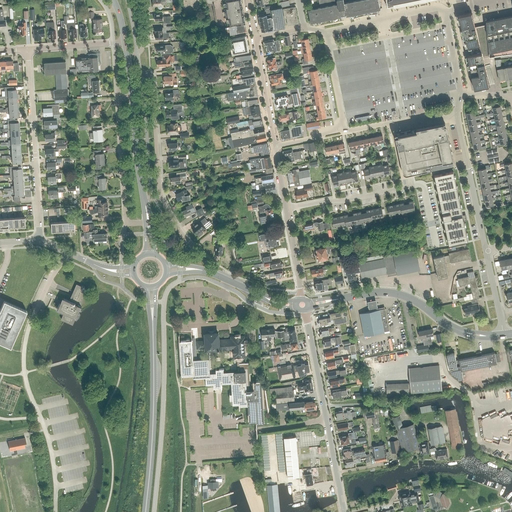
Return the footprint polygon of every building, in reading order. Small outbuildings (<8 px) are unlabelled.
[(152,0),(153,6),(158,5),(158,8),(160,9),(161,9),(162,8),(162,2),(165,2),(165,0),(152,0)] [(230,25),(245,22),(245,21),(244,16),(243,13),(244,13),(243,8),(242,8),(242,4),(241,0),(227,0),(225,0),(227,8),(225,9),(226,17),(228,17),(230,25)] [(311,22),(310,22),(310,23),(340,17),(341,17),(341,16),(346,15),(346,16),(347,16),(347,15),(350,15),(351,19),(350,19),(353,18),(358,17),(360,16),(364,15),(367,15),(370,14),(374,14),(378,14),(378,13),(379,11),(380,9),(380,8),(379,4),(379,3),(379,0),(318,0),(320,7),(308,10),(311,22)] [(264,14),(259,15),(260,25),(262,32),(268,31),(274,30),(275,30),(285,28),(284,20),(282,7),(270,10),(271,14),(267,15),(266,15),(264,15),(264,14)] [(288,25),(298,23),(295,7),(283,9),(285,18),(286,18),(288,25)] [(459,15),(461,24),(465,40),(477,37),(475,27),(473,21),(474,21),(472,13),(471,13),(459,15)] [(167,23),(172,23),(171,16),(163,17),(163,14),(154,15),(154,16),(154,18),(155,19),(155,21),(163,21),(163,23),(167,23)] [(477,37),(465,40),(468,48),(470,47),(471,55),(481,53),(482,62),(484,61),(484,57),(488,57),(489,56),(511,51),(511,15),(501,18),(486,21),(486,25),(475,27),(477,37)] [(57,27),(58,30),(59,30),(59,38),(66,38),(65,29),(64,23),(67,23),(66,17),(64,17),(64,21),(61,22),(61,27),(57,27)] [(92,20),(93,28),(93,32),(101,31),(101,23),(102,23),(102,19),(92,20)] [(54,22),(46,23),(47,28),(48,28),(48,31),(49,39),(55,39),(55,30),(54,30),(54,22)] [(67,30),(69,30),(70,38),(76,37),(76,29),(75,29),(75,23),(67,23),(67,30)] [(162,28),(155,28),(155,33),(156,33),(156,34),(166,33),(166,30),(167,30),(170,29),(170,28),(167,28),(166,24),(167,24),(167,23),(163,23),(163,28),(162,28)] [(230,35),(247,32),(246,27),(245,23),(231,26),(225,27),(225,30),(229,29),(230,35)] [(43,29),(40,29),(33,29),(34,40),(38,40),(40,40),(41,39),(41,37),(44,37),(43,29)] [(231,38),(234,53),(248,51),(245,37),(239,38),(238,36),(231,38)] [(303,47),(310,46),(309,39),(303,40),(302,39),(299,40),(299,43),(302,42),(303,47)] [(273,40),(265,41),(266,46),(267,46),(268,51),(267,51),(269,52),(272,52),(277,51),(278,52),(280,51),(278,41),(274,41),(273,40)] [(171,47),(171,45),(160,46),(160,47),(156,47),(156,52),(161,52),(161,54),(172,54),(172,53),(173,52),(173,51),(173,48),(173,47),(172,47),(171,47)] [(302,55),(304,54),(311,53),(310,46),(303,47),(301,48),(302,55)] [(311,53),(304,54),(305,59),(303,60),(304,65),(309,64),(308,60),(312,59),(311,53)] [(470,55),(467,56),(469,65),(472,78),(474,89),(476,88),(489,86),(490,85),(487,73),(485,66),(485,65),(483,66),(482,62),(481,53),(471,55),(470,55)] [(236,62),(252,60),(252,58),(251,54),(250,54),(242,55),(235,56),(236,58),(236,62)] [(99,71),(98,58),(98,57),(95,58),(94,55),(85,55),(86,59),(82,59),(82,58),(75,58),(76,66),(76,69),(79,68),(79,72),(88,71),(88,69),(90,69),(90,71),(99,71)] [(157,61),(157,67),(163,67),(171,67),(170,63),(174,62),(174,61),(177,61),(177,55),(170,56),(170,55),(163,56),(163,61),(157,61)] [(268,60),(269,71),(274,70),(274,71),(277,70),(277,65),(282,65),(281,61),(276,62),(275,58),(272,59),(272,60),(268,60)] [(245,67),(253,65),(252,60),(236,62),(234,62),(235,68),(245,66),(245,67)] [(12,61),(5,61),(5,62),(6,70),(13,70),(14,70),(14,71),(18,71),(18,64),(13,64),(13,65),(12,65),(12,61)] [(57,89),(57,91),(65,90),(64,77),(66,77),(66,73),(66,62),(45,64),(45,69),(46,74),(56,74),(57,89)] [(511,78),(511,66),(497,70),(499,81),(511,78)] [(310,71),(309,68),(309,67),(303,68),(304,74),(308,73),(309,79),(312,78),(312,79),(319,77),(317,71),(312,72),(311,71),(310,71)] [(238,78),(254,76),(253,69),(241,71),(242,75),(239,75),(239,76),(237,76),(238,78)] [(164,77),(164,83),(169,83),(169,84),(173,84),(173,85),(177,85),(177,79),(174,79),(174,74),(169,74),(169,76),(164,77)] [(279,74),(270,76),(272,85),(281,84),(290,82),(289,78),(283,79),(282,74),(279,74)] [(90,85),(93,85),(93,93),(100,92),(99,80),(96,81),(95,76),(89,76),(90,85)] [(319,77),(312,79),(312,82),(310,82),(310,86),(320,84),(319,77)] [(256,83),(232,87),(233,92),(227,93),(228,101),(246,98),(246,99),(258,97),(256,83)] [(13,87),(4,88),(4,91),(5,91),(6,97),(2,97),(2,99),(6,99),(6,98),(17,97),(16,91),(14,91),(13,87)] [(300,104),(297,89),(290,90),(291,97),(288,97),(288,95),(276,98),(277,103),(277,104),(276,104),(276,106),(277,107),(277,108),(282,107),(282,108),(286,107),(285,106),(288,106),(288,105),(293,104),(293,105),(300,104)] [(65,90),(57,91),(54,91),(55,103),(68,102),(68,90),(65,90)] [(179,92),(178,92),(178,90),(173,90),(173,93),(165,94),(166,100),(170,99),(170,102),(171,103),(173,103),(174,102),(173,99),(174,99),(174,96),(179,96),(179,92)] [(321,91),(314,92),(315,96),(312,97),(313,99),(316,99),(322,97),(321,91)] [(314,106),(317,105),(324,104),(322,97),(316,99),(316,102),(313,102),(314,106)] [(246,107),(249,106),(259,105),(258,98),(244,100),(246,107)] [(91,106),(92,117),(99,116),(99,111),(101,110),(100,105),(94,105),(93,100),(88,101),(88,106),(91,106)] [(491,105),(492,108),(493,108),(494,113),(486,114),(486,117),(494,115),(494,114),(502,112),(501,106),(499,107),(499,103),(491,104),(491,105)] [(54,118),(60,118),(60,115),(59,105),(48,105),(48,109),(44,109),(45,116),(53,115),(54,115),(54,118)] [(172,120),(178,120),(178,119),(179,118),(178,113),(183,112),(182,105),(173,106),(174,106),(174,110),(166,110),(167,118),(172,117),(172,120)] [(246,108),(242,108),(244,116),(247,115),(251,115),(252,114),(261,113),(259,105),(246,108)] [(325,111),(318,112),(319,118),(316,118),(317,121),(321,120),(320,118),(326,117),(325,111)] [(298,118),(297,112),(278,115),(279,118),(278,118),(279,121),(280,122),(284,121),(287,121),(287,120),(290,120),(290,117),(293,117),(293,119),(298,118)] [(495,118),(491,119),(491,122),(495,121),(495,120),(503,119),(502,112),(494,114),(494,115),(495,118)] [(262,118),(253,120),(253,119),(248,121),(249,121),(249,125),(254,124),(254,127),(264,125),(262,118)] [(497,127),(496,126),(504,125),(503,119),(495,120),(495,121),(496,125),(492,126),(493,128),(497,127)] [(8,129),(4,130),(4,132),(7,132),(8,132),(8,131),(19,130),(19,123),(15,123),(15,120),(8,121),(8,124),(7,124),(8,129)] [(45,128),(49,128),(49,131),(58,130),(57,121),(54,121),(45,122),(45,128)] [(407,176),(414,174),(428,171),(453,166),(452,161),(453,161),(453,160),(453,159),(446,125),(446,124),(445,123),(444,123),(443,123),(439,124),(410,130),(410,129),(401,131),(401,133),(395,134),(403,173),(403,174),(404,174),(404,175),(405,175),(405,176),(406,176),(407,176)] [(179,126),(177,126),(177,124),(171,124),(171,126),(167,126),(168,134),(172,134),(172,135),(178,134),(178,132),(179,132),(181,131),(181,130),(181,128),(180,127),(179,126)] [(303,131),(302,125),(289,128),(289,129),(281,130),(282,135),(283,139),(284,140),(291,138),(294,137),(294,138),(304,136),(303,131)] [(504,125),(496,126),(497,127),(497,131),(493,132),(491,132),(492,134),(494,134),(498,133),(498,132),(505,131),(504,125)] [(94,142),(103,141),(102,130),(101,127),(93,127),(94,133),(90,134),(90,139),(94,139),(94,142)] [(238,129),(230,131),(234,148),(267,140),(264,127),(251,130),(250,129),(238,132),(238,129)] [(507,137),(505,131),(498,132),(498,133),(499,137),(495,138),(495,140),(499,140),(499,138),(507,137)] [(52,135),(46,135),(46,141),(47,141),(47,142),(51,142),(50,141),(56,141),(56,135),(59,135),(59,132),(55,132),(55,133),(52,133),(52,135)] [(5,143),(5,145),(8,145),(9,145),(8,144),(11,144),(20,143),(19,136),(11,137),(11,141),(8,141),(8,143),(5,143)] [(508,143),(507,137),(499,138),(499,140),(500,143),(496,144),(496,146),(501,145),(501,144),(508,143)] [(269,150),(270,150),(268,145),(268,146),(267,141),(253,145),(253,146),(250,146),(249,148),(250,152),(252,153),(254,153),(255,154),(260,152),(261,156),(270,154),(269,150)] [(57,156),(56,156),(56,152),(58,152),(58,149),(54,150),(54,149),(47,149),(47,153),(46,153),(46,157),(50,157),(50,159),(57,158),(57,156)] [(283,152),(285,163),(295,161),(294,160),(296,159),(296,160),(301,159),(301,158),(301,155),(301,151),(300,151),(300,152),(297,152),(295,152),(295,153),(293,153),(292,150),(283,152)] [(101,165),(105,165),(104,154),(101,154),(101,151),(95,151),(95,155),(96,155),(97,165),(96,165),(96,169),(101,169),(101,165)] [(272,167),(270,157),(261,159),(249,161),(250,163),(251,163),(251,164),(252,165),(252,166),(254,167),(256,167),(257,167),(257,168),(256,168),(257,170),(272,167)] [(57,162),(47,163),(48,170),(51,169),(51,170),(52,170),(52,169),(56,169),(56,165),(59,165),(59,162),(62,162),(62,159),(57,159),(57,162)] [(170,168),(179,167),(179,168),(184,167),(183,159),(180,159),(179,160),(174,160),(174,161),(170,161),(170,168)] [(511,163),(504,165),(504,164),(500,165),(501,167),(505,166),(505,170),(505,171),(511,169),(511,163)] [(384,176),(382,167),(382,165),(376,166),(378,175),(380,175),(381,177),(384,176)] [(382,167),(384,176),(390,175),(388,165),(382,167)] [(10,167),(10,173),(11,175),(11,177),(13,177),(13,176),(22,176),(21,169),(18,169),(18,166),(10,167)] [(378,175),(376,166),(370,168),(370,169),(372,179),(375,178),(375,176),(378,175)] [(490,170),(490,167),(486,168),(486,169),(478,170),(480,177),(487,175),(487,174),(486,170),(490,170)] [(372,179),(370,169),(364,170),(366,180),(372,179)] [(502,173),(506,172),(507,176),(507,177),(511,175),(511,169),(505,171),(505,170),(501,171),(502,173)] [(295,186),(312,183),(309,170),(299,172),(299,170),(287,172),(289,183),(295,182),(295,186)] [(181,179),(187,179),(186,172),(176,173),(177,177),(171,178),(172,184),(181,182),(181,179)] [(344,173),(346,182),(348,182),(349,183),(353,183),(351,173),(350,172),(344,173)] [(351,173),(353,183),(359,181),(357,172),(351,173)] [(453,172),(434,176),(435,180),(437,180),(437,182),(436,183),(437,190),(438,192),(439,200),(440,202),(441,209),(442,212),(443,219),(444,221),(445,228),(446,230),(447,238),(449,237),(449,239),(448,240),(449,244),(468,240),(467,236),(465,236),(465,234),(466,234),(465,226),(463,226),(463,224),(464,224),(464,221),(466,220),(465,215),(463,216),(463,215),(461,208),(460,208),(459,206),(460,205),(459,198),(458,198),(457,196),(458,196),(457,188),(455,188),(455,186),(456,186),(455,178),(453,179),(453,177),(454,176),(453,172)] [(346,182),(344,173),(338,174),(338,176),(340,185),(344,185),(344,183),(346,182)] [(480,177),(481,183),(489,181),(488,180),(488,176),(492,175),(491,173),(487,174),(487,175),(480,177)] [(49,177),(49,184),(57,184),(57,179),(62,179),(62,174),(56,174),(56,177),(49,177)] [(106,189),(105,178),(102,178),(102,175),(96,176),(96,182),(99,182),(100,189),(106,189)] [(263,185),(275,183),(273,175),(255,178),(256,185),(263,184),(263,185)] [(503,179),(507,179),(508,182),(508,183),(511,182),(511,175),(507,177),(507,176),(503,177),(503,179)] [(340,185),(338,176),(332,177),(334,187),(340,185)] [(489,181),(481,183),(482,189),(490,187),(490,186),(489,183),(493,182),(492,179),(488,180),(489,181)] [(263,186),(262,185),(258,186),(259,190),(266,189),(266,192),(276,190),(275,184),(265,186),(263,186)] [(305,190),(297,191),(296,191),(297,196),(296,196),(296,200),(301,199),(301,198),(308,197),(307,191),(313,190),(311,184),(304,185),(305,190)] [(490,188),(494,188),(494,185),(490,186),(490,187),(482,189),(483,195),(491,193),(491,192),(490,188)] [(50,191),(50,198),(59,197),(59,193),(64,192),(64,188),(58,188),(58,191),(50,191)] [(23,196),(23,189),(14,190),(12,190),(12,191),(11,191),(12,193),(14,193),(15,196),(14,196),(14,202),(20,201),(20,196),(23,196)] [(176,195),(178,201),(182,199),(182,200),(183,201),(186,199),(186,200),(191,199),(190,195),(187,196),(187,195),(188,195),(186,190),(176,195)] [(495,194),(495,192),(491,192),(491,193),(483,195),(484,201),(492,199),(492,198),(491,195),(495,194)] [(263,204),(263,200),(262,196),(257,197),(257,200),(251,202),(252,205),(252,208),(258,207),(257,205),(258,204),(263,204)] [(494,205),(493,201),(497,200),(496,198),(492,198),(492,199),(484,201),(486,207),(494,205)] [(95,208),(96,210),(107,209),(107,203),(103,204),(103,201),(98,201),(98,204),(98,207),(95,208)] [(406,205),(408,214),(415,213),(412,201),(409,202),(409,204),(406,205)] [(408,214),(406,205),(404,205),(404,203),(399,204),(401,214),(402,215),(408,214)] [(204,214),(202,209),(197,211),(193,204),(186,207),(187,210),(183,212),(185,217),(189,215),(190,216),(192,215),(192,214),(195,213),(196,214),(197,213),(199,216),(199,217),(204,214)] [(401,214),(399,204),(393,206),(395,215),(401,214)] [(272,209),(271,209),(271,208),(270,207),(269,206),(268,205),(267,205),(266,205),(265,205),(264,206),(259,207),(261,217),(260,217),(262,224),(275,221),(272,209)] [(395,215),(393,206),(387,207),(389,216),(395,215)] [(107,209),(96,210),(89,210),(89,211),(91,215),(94,213),(94,214),(99,213),(99,219),(104,218),(104,216),(108,216),(107,209)] [(216,209),(204,216),(206,219),(218,212),(216,209)] [(373,220),(372,220),(370,210),(366,211),(366,213),(364,214),(366,223),(373,221),(373,220)] [(357,213),(360,224),(366,223),(364,214),(362,214),(361,212),(357,213)] [(353,226),(360,224),(357,213),(353,214),(353,216),(351,217),(353,226)] [(346,227),(353,226),(351,217),(348,217),(348,215),(344,216),(346,225),(346,227)] [(344,216),(337,217),(339,227),(346,225),(344,216)] [(195,226),(192,228),(197,235),(198,235),(199,237),(203,234),(201,232),(205,229),(206,230),(213,225),(210,221),(208,222),(205,219),(200,223),(200,222),(198,224),(197,223),(194,225),(195,226)] [(317,222),(304,225),(303,225),(304,227),(304,231),(314,229),(314,227),(318,226),(319,231),(324,230),(323,222),(317,223),(317,222)] [(84,232),(85,238),(90,238),(90,237),(93,237),(94,242),(107,241),(107,234),(97,234),(97,230),(93,230),(93,232),(84,232)] [(274,247),(274,246),(279,245),(277,234),(272,235),(272,237),(269,237),(268,231),(258,233),(260,241),(268,240),(269,247),(271,247),(271,248),(274,247)] [(316,253),(315,254),(316,257),(317,258),(318,258),(319,262),(329,259),(328,255),(330,254),(330,253),(330,252),(331,252),(331,249),(334,248),(334,245),(316,250),(317,253),(316,253)] [(433,258),(438,279),(448,277),(445,264),(451,263),(470,259),(468,249),(449,254),(449,255),(443,257),(443,256),(433,258)] [(383,254),(358,260),(361,272),(362,279),(387,274),(397,272),(398,275),(420,270),(416,250),(383,257),(383,254)] [(270,254),(262,256),(263,262),(272,261),(270,254)] [(346,275),(347,275),(348,280),(357,278),(356,273),(361,272),(358,260),(354,261),(355,268),(345,270),(346,275)] [(323,269),(312,271),(313,277),(317,276),(317,277),(324,276),(323,270),(327,270),(326,267),(322,268),(323,269)] [(470,284),(472,294),(469,295),(470,300),(473,299),(473,300),(479,298),(473,272),(467,273),(468,277),(458,279),(458,280),(459,286),(470,284)] [(324,286),(327,285),(332,284),(331,279),(322,281),(322,282),(319,283),(319,281),(315,282),(316,287),(315,288),(315,290),(316,290),(317,291),(324,289),(324,286)] [(64,312),(61,319),(64,321),(73,325),(79,312),(79,310),(80,310),(82,306),(81,306),(89,289),(77,284),(69,300),(63,297),(61,303),(60,303),(57,309),(64,312)] [(376,297),(367,299),(369,307),(377,305),(376,297)] [(4,301),(0,309),(0,342),(10,347),(26,311),(4,301)] [(479,311),(478,305),(467,307),(467,308),(464,309),(465,316),(475,314),(475,312),(479,311)] [(380,310),(360,314),(364,336),(365,338),(370,337),(370,335),(384,332),(384,331),(389,330),(385,309),(380,310)] [(349,322),(347,310),(329,314),(330,317),(327,318),(319,319),(319,322),(319,323),(319,325),(320,325),(320,326),(325,325),(326,325),(327,325),(328,324),(327,321),(334,319),(335,325),(349,322)] [(278,338),(281,338),(296,335),(295,329),(288,330),(288,328),(286,329),(286,333),(284,333),(284,331),(278,332),(278,338)] [(333,328),(321,330),(321,332),(321,337),(329,336),(329,332),(334,331),(333,328)] [(428,345),(431,344),(430,340),(431,340),(430,336),(433,335),(432,329),(425,330),(428,345)] [(428,345),(425,330),(418,332),(420,341),(424,340),(425,345),(417,347),(418,352),(429,350),(428,345)] [(242,364),(241,358),(246,357),(244,336),(231,337),(231,340),(218,340),(218,333),(205,334),(205,341),(197,342),(197,346),(195,346),(195,345),(192,345),(191,340),(190,341),(189,339),(188,339),(187,339),(186,339),(186,340),(186,341),(179,341),(181,375),(180,375),(180,376),(180,377),(181,378),(182,378),(183,378),(183,377),(183,376),(193,376),(194,378),(205,377),(206,385),(213,384),(213,388),(221,388),(221,391),(222,391),(221,384),(231,383),(232,394),(230,394),(230,400),(232,400),(233,405),(239,405),(239,406),(248,406),(249,423),(257,422),(257,427),(258,427),(257,424),(265,424),(264,409),(268,409),(266,386),(262,386),(262,381),(253,382),(254,389),(250,389),(248,363),(242,364)] [(297,342),(296,335),(281,338),(282,342),(285,341),(285,340),(290,340),(290,343),(297,342)] [(336,344),(337,344),(339,344),(340,343),(341,343),(340,336),(330,338),(331,340),(324,341),(324,343),(323,343),(323,344),(323,346),(324,346),(324,347),(332,346),(331,343),(335,342),(336,344)] [(339,353),(338,350),(325,353),(326,355),(325,356),(325,358),(326,358),(326,359),(334,358),(334,354),(339,353)] [(459,360),(461,371),(462,371),(461,371),(497,363),(497,362),(501,361),(499,353),(495,354),(495,353),(481,355),(481,352),(476,353),(477,356),(459,360)] [(462,371),(461,371),(459,360),(456,360),(454,353),(447,355),(450,371),(451,374),(459,380),(463,379),(462,371)] [(342,363),(342,359),(327,362),(328,366),(327,366),(327,368),(328,368),(328,369),(336,368),(336,364),(342,363)] [(277,367),(280,381),(296,378),(294,372),(298,371),(299,377),(306,376),(305,373),(309,372),(310,372),(308,363),(297,365),(293,366),(293,364),(277,367)] [(336,371),(328,372),(329,378),(337,376),(336,374),(340,373),(341,377),(347,375),(345,368),(339,369),(340,370),(336,371)] [(410,376),(411,393),(442,390),(440,373),(410,376)] [(339,379),(330,381),(331,384),(330,384),(331,386),(331,387),(340,386),(339,382),(345,381),(344,378),(339,379)] [(297,387),(299,387),(299,390),(305,389),(305,392),(308,392),(309,391),(313,390),(312,385),(311,379),(306,380),(306,379),(303,380),(304,383),(296,384),(297,387)] [(387,396),(409,395),(409,383),(386,384),(387,396)] [(292,391),(291,387),(270,389),(270,393),(276,392),(277,403),(294,402),(293,391),(292,391)] [(340,389),(332,391),(333,394),(332,394),(333,394),(332,396),(332,397),(333,398),(342,397),(341,395),(347,394),(346,388),(340,389)] [(305,411),(316,409),(315,401),(304,402),(276,404),(277,411),(305,408),(305,411)] [(374,409),(365,411),(366,419),(375,417),(374,409)] [(456,409),(445,411),(446,416),(447,416),(451,444),(461,443),(458,424),(456,409)] [(343,411),(336,412),(337,416),(336,416),(337,420),(344,419),(348,418),(349,419),(352,419),(356,418),(355,412),(351,412),(350,410),(347,411),(347,413),(344,413),(343,411)] [(399,438),(403,452),(418,448),(417,443),(419,442),(413,424),(403,427),(399,415),(391,418),(398,439),(399,438)] [(482,423),(484,438),(491,439),(493,439),(494,437),(501,438),(502,438),(501,435),(499,434),(499,430),(499,427),(498,424),(499,421),(499,423),(500,418),(499,415),(496,415),(491,415),(488,415),(483,416),(482,423)] [(339,430),(349,429),(348,427),(353,426),(353,422),(338,425),(339,430)] [(441,426),(438,426),(429,428),(431,444),(435,443),(444,442),(444,438),(443,438),(441,427),(441,426)] [(356,432),(348,433),(348,435),(345,436),(340,437),(341,445),(350,443),(350,444),(355,443),(355,439),(357,438),(356,432)] [(296,437),(284,438),(288,478),(300,477),(296,437)] [(23,438),(8,441),(10,451),(25,448),(24,443),(26,443),(25,438),(23,438)] [(397,440),(390,441),(392,453),(400,452),(397,440)] [(419,444),(421,455),(429,453),(428,446),(428,443),(427,443),(427,442),(419,444)] [(378,445),(381,461),(387,460),(386,456),(389,456),(389,452),(385,452),(384,444),(383,444),(378,445)] [(378,445),(372,446),(375,462),(381,461),(378,445)] [(436,459),(448,458),(446,449),(436,450),(435,448),(430,449),(430,452),(435,451),(436,459)] [(365,455),(364,449),(351,451),(351,449),(343,450),(344,455),(343,454),(344,455),(343,456),(343,458),(344,458),(365,455)] [(353,463),(361,462),(360,458),(352,459),(352,460),(345,461),(346,463),(344,464),(345,467),(346,466),(346,467),(354,466),(353,463)] [(306,485),(313,484),(311,471),(311,469),(307,470),(308,474),(303,475),(304,478),(305,478),(306,485)] [(210,483),(209,483),(209,487),(211,487),(211,488),(211,490),(213,490),(214,490),(216,490),(216,488),(216,487),(217,487),(217,482),(216,482),(216,479),(214,479),(213,480),(212,479),(210,480),(210,482),(210,483)] [(418,480),(412,481),(413,486),(415,492),(420,490),(419,485),(418,480)] [(288,505),(295,504),(292,483),(284,484),(288,505)] [(278,511),(277,485),(267,486),(269,511),(278,511)] [(308,487),(301,489),(303,497),(309,496),(308,487)] [(438,491),(435,496),(440,499),(442,505),(444,506),(449,505),(450,503),(447,493),(443,494),(438,491),(438,490),(438,491)] [(409,492),(400,494),(401,501),(418,497),(417,493),(409,495),(409,492)] [(418,497),(401,501),(402,507),(411,505),(411,503),(419,501),(418,497)] [(317,499),(300,504),(302,510),(319,505),(317,499)]
